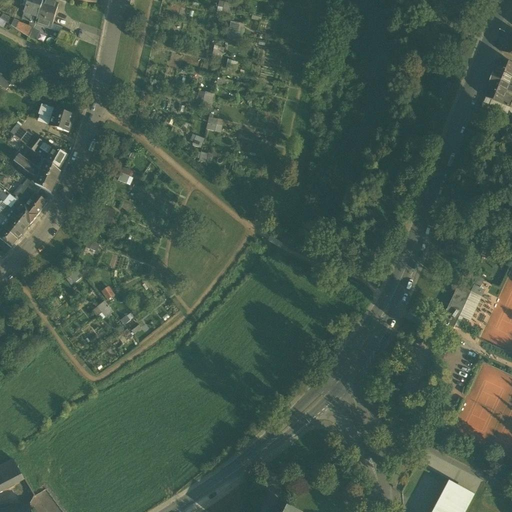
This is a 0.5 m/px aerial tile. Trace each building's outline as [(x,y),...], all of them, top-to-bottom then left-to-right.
[(31,22),(35,24),(43,0),(28,0),(22,19),(31,22)] [(58,5),(43,0),(35,24),(47,28),(51,30),(53,24),(58,5)] [(221,0),(219,12),(232,16),(235,4),(221,0)] [(6,23),(29,38),(31,33),(33,29),(35,24),(31,22),(29,27),(18,23),(8,19),(9,18),(3,15),(0,19),(6,23)] [(230,37),(242,40),(245,24),(233,21),(230,37)] [(62,28),(53,24),(51,30),(53,31),(60,34),(61,31),(62,28)] [(33,29),(31,33),(38,36),(34,42),(36,43),(41,32),(33,29)] [(50,37),(72,46),(75,37),(61,31),(60,34),(53,31),(51,37),(50,37)] [(38,36),(31,33),(29,38),(34,42),(38,36)] [(511,43),(508,42),(505,48),(503,47),(501,53),(511,57),(511,43)] [(511,65),(500,61),(497,68),(505,71),(503,75),(511,78),(511,76),(511,65)] [(492,74),(491,79),(508,86),(510,81),(511,78),(503,75),(505,71),(497,68),(495,75),(492,74)] [(0,86),(6,91),(11,84),(0,76),(0,86)] [(490,84),(488,91),(496,94),(497,90),(506,93),(507,90),(511,92),(511,87),(508,86),(491,79),(489,83),(490,84)] [(486,99),(489,100),(510,108),(511,102),(511,97),(505,95),(506,93),(497,90),(496,94),(488,91),(485,98),(486,99)] [(207,100),(215,102),(216,94),(209,93),(207,100)] [(507,115),(510,108),(489,100),(488,104),(490,105),(489,106),(502,111),(503,113),(507,115)] [(40,116),(52,120),(55,112),(42,107),(40,116)] [(63,114),(55,112),(52,120),(50,126),(50,127),(57,130),(68,133),(71,124),(72,124),(74,118),(63,114)] [(52,120),(40,116),(38,122),(50,126),(52,120)] [(10,133),(14,136),(21,128),(17,125),(10,133)] [(24,145),(28,148),(35,139),(21,128),(14,136),(19,140),(24,145)] [(196,135),(192,146),(202,149),(206,139),(196,135)] [(35,139),(28,148),(30,149),(43,160),(45,162),(49,156),(39,149),(43,143),(36,138),(35,139)] [(39,149),(49,156),(53,149),(43,143),(39,149)] [(24,157),(30,149),(28,148),(24,145),(19,152),(24,157)] [(53,149),(49,156),(45,162),(46,162),(60,170),(67,157),(53,149)] [(14,163),(33,177),(37,169),(20,156),(14,163)] [(37,169),(41,173),(46,163),(46,162),(45,162),(43,160),(37,169)] [(41,189),(51,195),(60,174),(46,163),(41,173),(37,169),(33,177),(35,178),(38,181),(35,186),(41,189)] [(129,184),(131,176),(121,173),(119,180),(129,184)] [(25,188),(27,189),(32,183),(31,183),(28,180),(23,186),(25,188)] [(35,195),(36,196),(41,189),(35,186),(32,183),(27,189),(35,195)] [(13,198),(15,201),(25,188),(23,186),(13,198)] [(22,206),(26,208),(35,195),(27,189),(25,188),(15,201),(17,202),(22,206)] [(3,203),(8,207),(11,210),(17,202),(15,201),(13,198),(10,195),(3,203)] [(36,196),(35,195),(26,208),(37,217),(47,204),(36,196)] [(17,202),(11,210),(16,214),(22,206),(17,202)] [(30,225),(37,217),(26,208),(22,206),(16,214),(30,225)] [(13,217),(16,214),(11,210),(8,207),(5,211),(13,217)] [(10,221),(13,217),(5,211),(2,215),(10,221)] [(0,220),(6,225),(10,221),(2,215),(0,213),(0,220)] [(24,232),(30,225),(16,214),(13,217),(10,221),(24,232)] [(17,240),(24,232),(10,221),(6,225),(3,229),(17,240)] [(0,239),(11,248),(17,240),(3,229),(0,226),(0,230),(1,232),(0,233),(0,239)] [(474,285),(480,289),(484,280),(477,277),(473,285),(474,285)] [(471,293),(481,298),(484,291),(480,289),(474,285),(471,293)] [(112,287),(103,291),(109,301),(117,296),(112,287)] [(441,323),(453,329),(455,326),(471,293),(458,287),(441,323)] [(481,298),(471,293),(455,326),(458,328),(463,318),(470,322),(481,298)] [(108,302),(96,308),(101,320),(114,314),(108,302)] [(126,326),(133,320),(129,315),(122,321),(126,326)] [(13,460),(0,467),(0,493),(24,480),(13,460)] [(434,511),(463,511),(472,496),(449,484),(434,511)]
